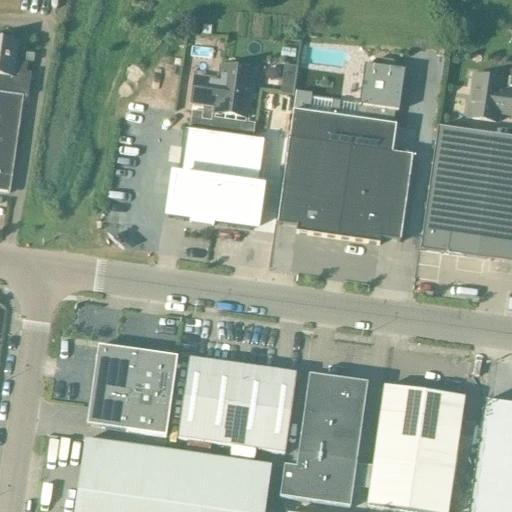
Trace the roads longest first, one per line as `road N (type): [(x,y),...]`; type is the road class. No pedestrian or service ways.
road 1 (unclassified): [(511,339),(40,270)]
road 2 (unclassified): [(5,266),(46,27),(0,22)]
road 3 (unclassified): [(6,511),(40,270)]
